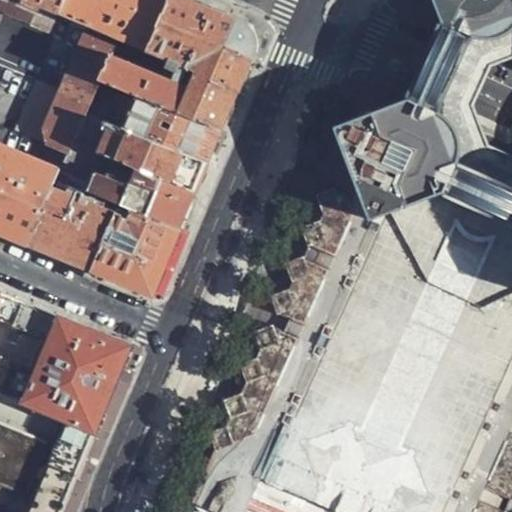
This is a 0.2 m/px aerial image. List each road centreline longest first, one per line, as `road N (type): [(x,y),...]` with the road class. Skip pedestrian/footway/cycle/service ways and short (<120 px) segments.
road 1 (primary): [(321,14),(181,341)]
road 2 (unclassified): [(321,14),(346,37),(511,111)]
road 3 (residential): [(511,95),(321,14)]
road 4 (residential): [(0,264),(181,341)]
road 5 (primary): [(181,341),(111,511)]
